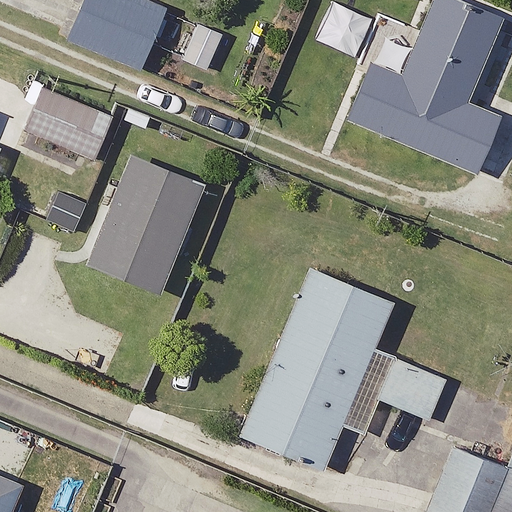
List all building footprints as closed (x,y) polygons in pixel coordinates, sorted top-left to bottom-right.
[(156,0),(76,0),(63,36),(133,62),(156,0)] [(493,13),(460,0),(423,0),(395,70),(359,56),(336,112),(470,166),(491,114),(458,100),(493,13)] [(110,114),(36,84),(20,125),(93,155),(110,114)] [(52,174),(32,219),(91,244),(110,199),(52,174)] [(386,296),(303,261),(233,429),(317,463),(335,418),(361,429),(375,394),(424,414),(441,372),(367,341),(386,296)] [(511,511),(511,443),(508,442),(504,454),(448,434),(420,511),(511,511)] [(14,480),(0,473),(0,511),(29,511),(30,511),(5,501),(14,480)]
